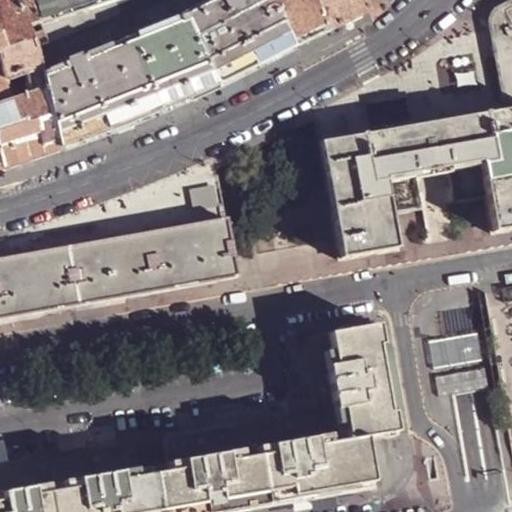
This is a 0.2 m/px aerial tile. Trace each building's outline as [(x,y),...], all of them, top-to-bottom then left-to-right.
[(0,0),(0,56),(3,72),(0,73),(0,162),(1,167),(57,147),(37,52),(34,45),(46,41),(41,21),(40,22),(30,0),(0,0)] [(30,0),(40,22),(41,21),(100,0),(30,0)] [(206,88),(212,85),(246,69),(293,47),(292,46),(272,0),(100,0),(41,21),(46,41),(34,45),(37,52),(57,147),(117,127),(132,121),(174,103),(206,88)] [(312,37),(326,31),(314,0),(272,0),(292,46),(312,37)] [(314,0),(326,31),(368,9),(364,0),(314,0)] [(504,111),(511,110),(511,0),(496,9),(491,15),(489,22),(491,32),(495,59),(502,96),(504,111)] [(511,110),(504,111),(466,118),(437,123),(445,174),(451,173),(481,168),(486,199),(492,235),(511,231),(511,110)] [(445,174),(437,123),(424,126),(433,177),(446,176),(445,174)] [(421,178),(421,180),(433,177),(424,126),(412,128),(421,178)] [(339,261),(396,252),(390,215),(385,184),(416,179),(421,178),(412,128),(369,135),(319,144),(335,240),(339,261)] [(481,168),(451,173),(456,204),(486,199),(481,168)] [(445,174),(446,176),(448,191),(456,239),(459,238),(461,236),(461,235),(458,233),(453,204),(456,204),(451,173),(445,174)] [(421,178),(416,179),(421,210),(423,209),(428,238),(426,239),(426,242),(429,244),(432,243),(421,180),(421,178)] [(416,179),(385,184),(390,215),(421,210),(416,179)] [(0,320),(0,321),(18,318),(32,315),(51,312),(62,310),(78,307),(92,304),(103,302),(116,300),(131,297),(235,279),(232,260),(224,216),(178,224),(120,234),(85,241),(21,251),(0,255),(0,320)] [(377,327),(329,335),(332,353),(324,354),(337,425),(345,424),(348,441),(365,438),(365,440),(397,434),(377,327)] [(317,402),(318,409),(304,412),(290,414),(273,417),(257,420),(239,423),(215,428),(199,430),(182,433),(177,434),(174,435),(168,438),(165,444),(169,465),(323,438),(324,445),(348,441),(345,424),(337,425),(324,354),(332,353),(329,335),(314,338),(313,338),(309,343),(307,349),(309,357),(311,369),(314,386),(317,402)] [(450,368),(478,375),(486,343),(458,337),(450,368)] [(365,440),(365,438),(348,441),(324,445),(323,438),(169,465),(136,470),(0,494),(0,511),(233,511),(267,506),(373,488),(365,440)] [(0,494),(136,470),(133,451),(132,449),(126,445),(119,444),(2,466),(0,466),(0,494)]
